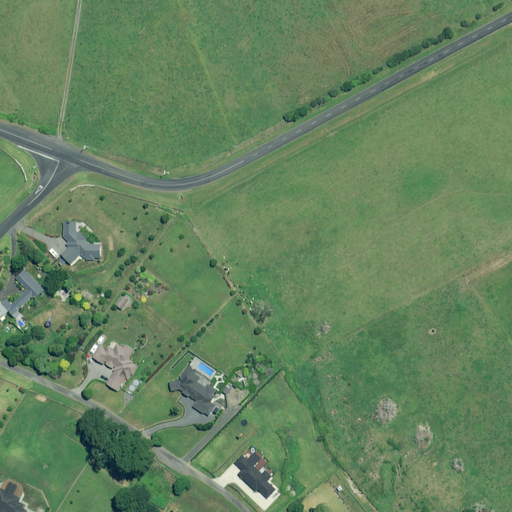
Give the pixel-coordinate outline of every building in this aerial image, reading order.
[(63,222),(63,237),(68,242),(65,245),(68,248),(61,255),(70,264),(79,254),(83,258),(86,258),(86,260),(93,260),(93,258),(100,258),(100,245),(89,245),(76,232),(76,222),(63,222)] [(1,303),(15,318),(21,313),(18,309),(33,294),(36,298),(44,290),(24,270),(15,278),(27,290),(12,304),(6,298),(1,303)] [(128,301),(123,296),(116,306),(122,310),(128,301)] [(106,350),(100,346),(93,358),(103,364),(104,363),(115,370),(106,384),(117,391),(125,379),(128,381),(137,366),(132,363),(133,361),(128,359),(134,350),(125,345),(123,348),(118,345),(114,350),(108,347),(106,350)] [(178,380),(169,382),(171,391),(178,389),(183,392),(183,393),(188,396),(189,395),(197,400),(192,407),(203,414),(203,413),(208,416),(215,405),(209,401),(216,391),(207,385),(205,388),(196,382),(199,378),(194,374),(195,372),(187,367),(178,380)] [(242,455),(235,463),(242,470),(238,474),(255,491),(257,489),(267,498),(276,490),(267,481),(272,476),(265,470),(262,474),(254,466),(261,459),(254,453),(247,460),(242,455)] [(0,509),(1,510),(0,511),(1,511),(19,511),(23,504),(17,502),(19,498),(13,495),(17,486),(9,482),(4,492),(0,489),(0,509)]
